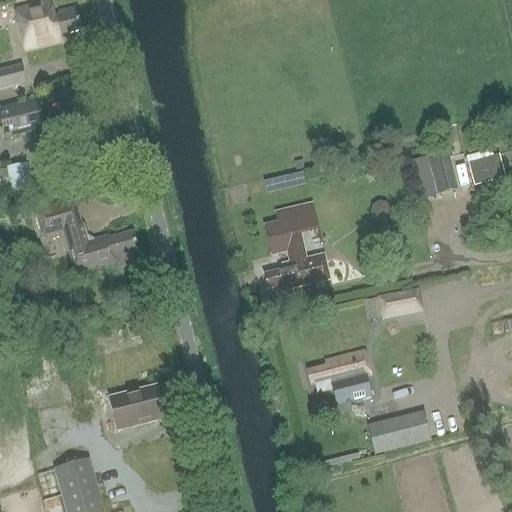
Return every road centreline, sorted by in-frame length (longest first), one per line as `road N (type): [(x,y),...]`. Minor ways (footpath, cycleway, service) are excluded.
road 1 (unclassified): [(231,511),(105,0)]
road 2 (track): [(511,154),(505,123),(322,173)]
